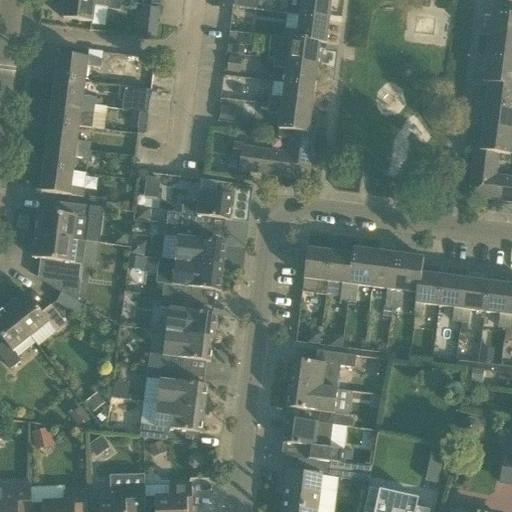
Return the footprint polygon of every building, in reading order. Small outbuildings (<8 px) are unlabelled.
[(65,0),(63,20),(92,23),(94,8),(107,10),(108,1),(99,0),(65,0)] [(300,17),(329,21),(331,0),(288,0),(288,1),(301,3),(300,17)] [(511,16),(492,14),(489,37),(511,39),(511,16)] [(326,45),(329,21),(300,17),(298,32),(285,30),(284,39),(291,40),(320,44),(326,45)] [(157,38),(158,28),(141,26),(140,36),(157,38)] [(511,39),(489,37),(486,60),(511,63),(511,39)] [(317,66),(320,44),(291,40),(289,54),(276,52),(275,60),(317,66)] [(56,78),(85,82),(87,67),(100,69),(101,61),(59,55),(56,78)] [(287,70),(285,85),(314,89),(317,66),(275,60),(274,68),(287,70)] [(511,63),(486,60),(483,84),(489,85),(489,84),(511,86),(511,63)] [(53,101),(95,107),(96,99),(83,97),(85,82),(56,78),(53,101)] [(511,86),(489,84),(489,85),(486,107),(511,109),(511,86)] [(311,111),(314,89),(285,85),(283,99),(270,97),(269,106),(311,111)] [(143,128),(147,89),(122,87),(118,126),(143,128)] [(92,130),(94,115),(95,107),(53,101),(50,124),(79,128),(92,130)] [(281,115),(279,130),(314,135),(314,134),(308,133),(311,111),(269,106),(268,114),(281,115)] [(511,109),(486,107),(483,129),(511,133),(511,109)] [(47,147),(89,152),(90,144),(77,142),(79,128),(50,124),(47,147)] [(511,140),(511,133),(483,129),(481,151),(481,152),(510,156),(511,141),(511,140)] [(289,140),(287,154),(284,178),(308,181),(314,135),(279,130),(278,138),(289,140)] [(239,172),(284,178),(287,154),(243,148),(243,145),(234,144),(233,157),(241,158),(239,172)] [(89,152),(47,147),(44,170),(73,174),(75,159),(88,160),(89,152)] [(481,152),(481,151),(474,150),(469,198),(493,201),(496,176),(498,162),(509,164),(510,156),(481,152)] [(73,174),(44,170),(41,193),(82,198),(86,175),(73,174)] [(511,178),(496,176),(493,201),(511,203),(511,178)] [(183,201),(181,215),(167,213),(166,225),(199,229),(201,218),(229,221),(232,197),(200,193),(199,203),(183,201)] [(35,236),(85,243),(88,220),(90,208),(65,204),(63,216),(38,213),(35,236)] [(226,244),(198,241),(199,229),(166,225),(164,237),(178,239),(175,263),(223,268),(226,244)] [(52,288),(55,290),(78,303),(85,243),(35,236),(32,259),(46,261),(45,272),(53,276),(52,288)] [(326,296),(328,283),(327,283),(330,253),(308,250),(302,293),(326,296)] [(352,256),(353,256),(347,302),(356,303),(358,287),(372,289),(377,253),(353,250),(352,256)] [(327,283),(328,283),(342,285),(340,301),(347,302),(353,256),(352,256),(330,253),(327,283)] [(400,256),(377,253),(372,289),(387,290),(385,307),(393,308),(400,256)] [(403,293),(416,294),(418,295),(421,275),(422,275),(424,259),(400,256),(393,308),(401,309),(403,293)] [(163,285),(161,297),(190,301),(191,289),(220,292),(223,268),(175,263),(172,286),(163,285)] [(421,275),(418,295),(416,294),(413,317),(422,318),(424,305),(440,307),(444,278),(422,275),(421,275)] [(466,281),(444,278),(440,307),(453,309),(452,322),(461,323),(466,281)] [(485,313),(489,284),(466,281),(461,323),(469,324),(470,311),(485,313)] [(498,328),(505,329),(507,329),(511,288),(511,286),(489,284),(485,313),(499,315),(498,328)] [(7,308),(30,338),(48,324),(56,334),(66,326),(50,307),(41,314),(25,294),(7,308)] [(169,310),(166,333),(214,339),(217,315),(189,312),(190,301),(161,297),(160,309),(169,310)] [(7,308),(0,313),(0,337),(4,343),(0,346),(0,356),(11,370),(20,363),(12,353),(30,338),(7,308)] [(147,367),(181,371),(182,372),(183,360),(211,363),(214,339),(166,333),(163,357),(149,355),(147,367)] [(290,385),(337,391),(340,367),(354,369),(356,357),(324,353),(323,365),(293,361),(290,385)] [(157,404),(205,410),(208,387),(180,383),(181,371),(147,367),(146,379),(160,381),(157,404)] [(309,411),(307,423),(333,426),(353,429),(355,417),(334,414),(337,391),(290,385),(287,409),(309,411)] [(139,438),(149,440),(173,443),(175,431),(202,434),(205,410),(157,404),(154,427),(140,425),(139,438)] [(286,420),(283,444),(304,447),(302,460),(308,460),(329,463),(329,462),(343,464),(345,452),(330,450),(333,426),(307,423),(286,420)] [(511,486),(511,423),(499,484),(511,486)] [(31,434),(36,451),(53,446),(49,429),(31,434)] [(351,465),(343,464),(329,462),(329,463),(327,478),(338,480),(369,484),(372,468),(351,465)] [(334,510),(338,480),(327,478),(322,477),(322,476),(286,472),(281,511),(317,511),(318,508),(334,510)] [(440,483),(442,474),(430,472),(428,481),(440,483)] [(155,498),(155,509),(155,511),(192,511),(192,485),(169,486),(170,498),(155,498)] [(31,511),(31,486),(3,487),(3,505),(0,505),(0,511),(31,511)] [(145,511),(146,510),(145,498),(145,488),(110,489),(110,502),(100,503),(99,511),(145,511)] [(417,511),(420,499),(381,490),(375,511),(417,511)] [(64,503),(43,504),(43,511),(87,511),(87,492),(64,493),(64,503)]
